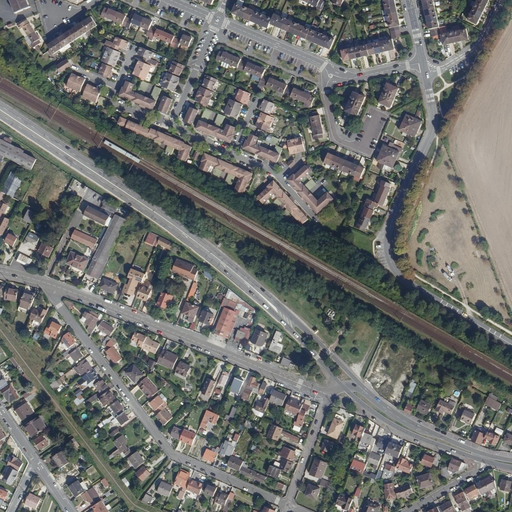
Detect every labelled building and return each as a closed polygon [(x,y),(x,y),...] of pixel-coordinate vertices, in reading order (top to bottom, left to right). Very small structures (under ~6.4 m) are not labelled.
[(10,0),(16,13),(15,13),(16,13),(31,7),(30,7),(27,0),(10,0)] [(309,0),(309,3),(317,6),(316,10),(319,11),(324,0),(322,0),(309,0)] [(384,2),(386,9),(396,6),(395,0),(384,2)] [(433,2),(423,4),(424,10),(435,8),(433,2)] [(476,2),(473,8),(483,13),(486,7),(476,2)] [(236,3),(232,13),(238,16),(242,6),(236,3)] [(248,8),(244,18),(250,21),(254,11),(256,7),(250,4),(248,8)] [(242,6),(238,16),(244,18),(248,8),(242,6)] [(386,9),(387,15),(398,13),(396,6),(386,9)] [(105,18),(105,17),(114,21),(118,12),(109,9),(109,10),(105,8),(101,17),(105,18)] [(435,8),(424,10),(426,17),(436,14),(435,8)] [(473,8),(470,14),(480,18),(483,13),(473,8)] [(254,11),(250,21),(256,23),(260,13),(254,11)] [(118,12),(114,21),(123,24),(122,25),(126,27),(129,18),(126,17),(127,16),(118,12)] [(260,13),(256,23),(262,26),(266,16),(260,13)] [(387,15),(389,22),(399,19),(398,13),(387,15)] [(129,28),(132,23),(140,26),(144,18),(135,14),(133,20),(129,18),(126,27),(129,28)] [(274,14),(272,19),(270,24),(276,26),(280,17),(274,14)] [(436,14),(426,17),(427,23),(438,21),(436,14)] [(470,14),(467,20),(477,24),(480,18),(470,14)] [(266,16),(262,26),(268,29),(270,24),(272,19),(266,16)] [(92,17),(86,20),(92,29),(97,26),(92,17)] [(280,17),(276,26),(282,29),(286,19),(280,17)] [(144,18),(140,26),(149,30),(146,36),(150,37),(154,29),(150,27),(153,21),(144,18)] [(286,19),(282,29),(288,32),(293,22),(286,19)] [(389,22),(390,28),(399,26),(400,26),(399,19),(389,22)] [(87,33),(92,29),(86,20),(81,24),(87,33)] [(26,21),(18,26),(21,29),(20,30),(25,37),(28,36),(35,31),(30,23),(28,24),(26,21)] [(438,21),(427,23),(429,29),(430,29),(439,27),(438,21)] [(293,22),(288,32),(294,34),(299,24),(293,22)] [(81,24),(75,27),(81,36),(87,33),(81,24)] [(299,24),(294,34),(300,37),(305,27),(299,24)] [(454,32),(456,42),(462,41),(460,30),(459,25),(453,27),(454,32)] [(75,27),(70,31),(76,40),(81,36),(75,27)] [(305,27),(300,37),(307,39),(311,29),(305,27)] [(163,40),(166,33),(157,29),(157,30),(154,29),(150,37),(154,39),(155,36),(163,40)] [(311,29),(307,39),(313,42),(317,32),(311,29)] [(469,40),(467,29),(460,30),(462,41),(469,40)] [(35,31),(28,36),(33,43),(31,45),(33,48),(35,47),(37,45),(41,43),(39,40),(40,39),(35,31)] [(70,31),(64,34),(70,43),(76,40),(70,31)] [(317,32),(313,42),(318,44),(323,34),(317,32)] [(447,33),(450,44),(456,42),(454,32),(447,33)] [(166,33),(163,40),(171,44),(170,46),(174,48),(178,39),(174,38),(175,36),(166,33)] [(441,35),(443,45),(450,44),(447,33),(442,34),(441,35)] [(64,34),(59,38),(65,47),(70,43),(64,34)] [(323,34),(318,44),(325,47),(329,37),(323,34)] [(178,39),(174,48),(178,49),(180,43),(189,47),(192,38),(184,35),(181,40),(178,39)] [(25,38),(24,38),(29,46),(31,45),(33,43),(28,36),(25,37),(25,38)] [(118,46),(120,47),(126,49),(130,42),(116,37),(113,44),(106,41),(105,44),(110,47),(113,48),(115,49),(117,49),(118,46)] [(329,37),(325,47),(331,49),(335,39),(329,37)] [(59,38),(53,42),(59,51),(60,50),(61,53),(66,49),(65,47),(59,38)] [(386,40),(388,51),(395,49),(393,39),(392,39),(386,40)] [(380,42),(382,52),(388,51),(386,40),(380,42)] [(53,42),(48,45),(50,49),(54,54),(59,51),(53,42)] [(373,43),(376,54),(382,52),(380,42),(373,43)] [(367,45),(369,55),(376,54),(373,43),(367,45)] [(361,46),(363,57),(369,55),(367,45),(361,46)] [(354,48),(357,58),(363,57),(361,46),(354,48)] [(118,60),(121,53),(114,50),(113,49),(113,48),(110,47),(110,48),(108,47),(105,54),(118,60)] [(141,47),(138,54),(145,57),(146,58),(145,61),(147,62),(148,63),(151,64),(157,66),(158,63),(151,60),(154,53),(141,47)] [(348,49),(350,60),(357,58),(354,48),(348,49)] [(341,51),(344,61),(350,60),(348,49),(341,51)] [(229,64),(232,55),(224,52),(223,53),(220,52),(216,60),(220,62),(221,61),(229,64)] [(118,60),(105,54),(102,61),(104,62),(103,63),(106,65),(107,63),(108,64),(115,67),(118,60)] [(232,55),(229,64),(237,68),(237,69),(240,70),(244,62),(241,60),(241,59),(232,55)] [(68,59),(56,66),(61,72),(65,70),(66,69),(72,65),(68,59)] [(139,61),(136,68),(149,73),(152,66),(151,65),(151,64),(148,63),(148,64),(146,63),(139,61)] [(185,66),(174,61),(169,72),(170,72),(173,73),(174,74),(180,76),(181,73),(182,70),(183,71),(185,66)] [(244,62),(240,70),(244,72),(245,71),(253,74),(256,66),(248,62),(247,63),(244,62)] [(106,65),(103,63),(99,74),(110,79),(112,74),(111,74),(112,71),(114,68),(108,65),(106,65)] [(256,66),(253,74),(262,78),(259,85),(262,86),(266,77),(263,76),(266,70),(256,66)] [(136,68),(134,74),(140,77),(142,78),(141,80),(144,81),(145,79),(147,80),(149,73),(136,68)] [(167,73),(164,79),(177,85),(180,78),(174,75),(172,74),(173,73),(170,72),(169,73),(167,73)] [(79,76),(72,73),(69,80),(69,81),(67,81),(66,83),(67,84),(67,86),(74,89),(80,92),(81,91),(82,92),(84,92),(82,97),(89,99),(96,102),(97,101),(99,101),(97,106),(103,108),(107,99),(101,96),(100,97),(100,99),(98,98),(99,97),(102,90),(95,87),(88,84),(86,87),(85,91),(83,91),(84,88),(82,87),(83,86),(86,79),(79,76)] [(204,82),(203,86),(208,88),(210,89),(213,90),(215,91),(219,80),(206,75),(204,79),(205,80),(204,82)] [(266,77),(262,86),(266,88),(267,86),(275,90),(279,81),(270,78),(269,79),(266,77)] [(177,85),(164,79),(161,86),(163,87),(163,89),(165,90),(166,88),(168,89),(174,92),(177,85)] [(135,84),(127,81),(126,84),(125,87),(124,88),(123,87),(122,89),(121,91),(120,95),(132,100),(133,99),(134,99),(134,101),(140,103),(143,96),(149,83),(142,80),(137,93),(132,91),(135,84)] [(279,81),(275,90),(284,94),(283,95),(287,96),(290,88),(287,86),(287,85),(279,81)] [(387,83),(383,93),(389,95),(393,86),(387,83)] [(156,86),(150,99),(147,106),(153,109),(157,101),(162,89),(156,86)] [(393,86),(389,95),(395,98),(399,88),(393,86)] [(201,87),(198,94),(211,99),(214,92),(212,92),(213,90),(210,89),(209,90),(208,90),(201,87)] [(290,98),(291,97),(299,100),(303,92),(294,88),(294,89),(290,88),(287,96),(290,98)] [(250,94),(240,89),(236,100),(237,100),(247,105),(249,100),(248,99),(249,97),(250,94)] [(303,92),(299,100),(308,104),(307,105),(311,107),(315,98),(311,96),(312,95),(307,94),(309,91),(305,89),(304,92),(303,92)] [(353,92),(349,101),(356,104),(360,94),(353,92)] [(383,93),(379,103),(385,105),(389,95),(383,93)] [(198,94),(195,101),(202,103),(204,104),(203,106),(206,107),(206,105),(208,106),(211,99),(198,94)] [(360,94),(356,104),(362,106),(366,97),(360,94)] [(389,95),(385,105),(391,108),(395,98),(389,95)] [(150,99),(143,96),(140,103),(141,104),(140,106),(141,106),(145,108),(146,106),(147,106),(150,99)] [(167,113),(168,110),(169,107),(170,105),(172,102),(173,99),(165,96),(159,110),(167,113)] [(232,100),(230,99),(227,106),(240,111),(243,105),(236,102),(235,101),(235,100),(232,98),(232,100)] [(261,105),(259,109),(269,114),(270,114),(275,104),(264,99),(263,103),(262,105),(261,105)] [(349,101),(345,111),(351,114),(356,104),(349,101)] [(356,104),(351,114),(358,116),(362,106),(356,104)] [(231,116),(237,118),(240,111),(227,106),(224,113),(226,114),(225,115),(228,116),(229,115),(231,116)] [(199,110),(191,107),(190,110),(188,113),(188,115),(186,118),(185,121),(193,124),(199,110)] [(261,112),(259,119),(272,125),(274,118),(273,117),(273,116),(270,114),(270,116),(268,115),(261,112)] [(308,118),(309,122),(311,121),(312,126),(322,124),(320,115),(318,116),(318,112),(308,114),(309,117),(308,118)] [(407,114),(403,122),(411,126),(415,118),(407,114)] [(125,119),(121,117),(118,123),(126,127),(134,131),(147,137),(148,136),(155,139),(154,142),(160,145),(161,142),(165,134),(158,131),(158,133),(156,132),(157,131),(151,128),(151,130),(146,128),(145,129),(141,127),(142,126),(137,124),(134,123),(129,120),(125,119)] [(415,118),(411,126),(419,129),(423,121),(415,118)] [(259,119),(256,126),(262,129),(264,130),(263,131),(266,132),(267,131),(269,132),(272,125),(259,119)] [(200,121),(197,128),(204,131),(207,123),(200,121)] [(403,122),(400,130),(403,132),(408,134),(411,126),(403,122)] [(213,126),(207,123),(204,131),(204,133),(209,135),(210,134),(213,126)] [(225,131),(213,126),(210,134),(217,137),(217,135),(219,136),(219,137),(231,142),(232,139),(233,137),(234,135),(233,134),(233,133),(234,130),(236,127),(228,124),(225,131)] [(312,126),(314,132),(310,132),(311,137),(313,136),(314,140),(323,138),(322,134),(324,134),(322,124),(312,126)] [(411,126),(408,134),(416,137),(419,129),(411,126)] [(165,134),(161,142),(168,145),(172,137),(171,137),(172,135),(166,133),(165,134)] [(259,137),(251,134),(250,137),(248,140),(248,141),(247,140),(246,143),(245,145),(244,148),(256,153),(256,152),(258,152),(257,154),(264,157),(267,149),(261,146),(256,144),(259,137)] [(272,136),(270,142),(277,144),(278,138),(272,136)] [(178,140),(172,137),(168,145),(165,151),(172,154),(175,147),(181,150),(178,158),(186,161),(187,158),(189,154),(192,147),(188,145),(185,144),(185,143),(180,141),(179,142),(177,141),(178,140)] [(302,137),(295,139),(298,153),(305,151),(303,144),(303,142),(305,142),(304,139),(302,139),(302,137)] [(0,139),(0,153),(4,156),(31,169),(36,159),(23,153),(24,151),(0,139)] [(283,148),(283,149),(287,148),(287,146),(288,146),(289,147),(290,154),(298,153),(295,139),(287,141),(288,142),(285,143),(283,148)] [(388,156),(392,148),(393,145),(394,144),(390,142),(388,147),(384,145),(380,153),(388,156)] [(392,148),(388,156),(396,160),(400,152),(392,148)] [(274,152),(267,149),(264,157),(265,157),(264,159),(269,161),(270,159),(271,159),(274,152)] [(280,155),(274,152),(271,159),(277,162),(280,155)] [(218,159),(205,153),(204,157),(203,159),(202,161),(203,162),(202,164),(201,168),(200,169),(208,172),(211,165),(216,167),(212,177),(218,179),(222,170),(226,162),(219,159),(219,161),(217,160),(218,159)] [(329,169),(331,165),(335,156),(329,153),(324,163),(327,164),(325,167),(329,169)] [(380,162),(378,168),(383,170),(383,169),(385,164),(388,156),(380,153),(377,161),(380,162)] [(335,156),(331,165),(337,168),(341,158),(335,156)] [(388,156),(385,164),(392,167),(393,168),(396,160),(388,156)] [(341,158),(337,168),(343,171),(347,161),(341,158)] [(226,162),(222,170),(229,173),(233,165),(232,165),(232,163),(227,161),(226,162)] [(347,161),(343,171),(349,173),(353,163),(347,161)] [(353,163),(349,173),(355,176),(359,166),(353,163)] [(307,166),(306,165),(301,170),(307,176),(312,172),(311,171),(312,170),(311,164),(307,166)] [(239,168),(233,165),(229,173),(225,182),(232,185),(236,175),(241,178),(235,191),(243,195),(244,192),(245,189),(246,187),(247,183),(248,181),(250,181),(251,179),(251,177),(253,174),(241,169),(240,170),(238,169),(239,168)] [(359,166),(355,176),(361,178),(365,168),(359,166)] [(301,170),(301,171),(300,171),(297,174),(295,175),(294,175),(292,176),(291,178),(288,180),(297,190),(298,189),(299,190),(298,191),(303,197),(309,191),(304,186),(301,182),(306,177),(307,176),(301,170)] [(311,189),(316,184),(312,179),(306,184),(311,189)] [(260,195),(258,197),(263,204),(269,199),(274,194),(278,198),(273,203),(277,208),(283,203),(289,197),(284,192),(283,193),(282,192),(283,191),(274,181),(271,183),(270,185),(268,186),(269,187),(267,189),(264,191),(263,192),(263,193),(260,195)] [(382,185),(378,194),(387,197),(391,189),(389,188),(391,185),(382,181),(381,184),(382,185)] [(306,203),(307,201),(308,202),(314,196),(309,191),(303,197),(302,198),(306,203)] [(334,199),(328,193),(318,201),(314,196),(308,202),(318,213),(323,209),(319,204),(324,200),(328,204),(334,199)] [(367,199),(366,203),(375,207),(377,208),(379,204),(383,206),(387,197),(378,194),(375,202),(367,199)] [(289,197),(283,203),(288,208),(294,203),(293,202),(295,201),(291,197),(290,198),(289,197)] [(106,200),(102,208),(114,214),(118,206),(106,200)] [(324,200),(319,204),(323,209),(323,208),(325,210),(329,206),(328,204),(324,200)] [(0,233),(2,234),(10,220),(2,216),(8,205),(1,202),(0,203),(0,233)] [(299,208),(294,203),(288,208),(282,213),(287,218),(292,214),(297,219),(302,225),(309,219),(307,217),(304,214),(301,210),(299,208)] [(365,207),(362,216),(371,219),(374,211),(373,210),(375,207),(366,203),(364,207),(365,207)] [(88,206),(84,215),(105,226),(110,217),(110,216),(104,213),(88,206)] [(28,209),(23,220),(31,223),(36,213),(28,209)] [(105,266),(128,220),(116,214),(115,215),(113,219),(109,227),(107,231),(104,238),(100,245),(98,250),(86,273),(96,278),(103,264),(105,266)] [(357,223),(356,227),(364,231),(366,227),(367,228),(371,219),(362,216),(358,224),(357,223)] [(75,229),(71,238),(98,250),(100,245),(97,243),(98,240),(75,229)] [(10,234),(6,242),(13,246),(17,238),(10,234)] [(148,235),(145,242),(153,245),(156,239),(148,235)] [(37,251),(41,243),(28,236),(24,244),(37,251)] [(43,243),(39,251),(49,257),(54,248),(43,243)] [(71,252),(66,263),(84,271),(89,259),(71,252)] [(29,266),(32,259),(21,254),(17,261),(29,266)] [(194,267),(177,260),(172,271),(195,280),(198,270),(193,268),(194,267)] [(95,280),(99,282),(106,266),(105,266),(103,264),(96,278),(95,280)] [(131,278),(126,292),(133,295),(139,281),(142,273),(131,269),(128,277),(131,278)] [(206,271),(203,275),(211,281),(214,276),(206,271)] [(96,278),(86,273),(84,278),(93,283),(96,278)] [(104,278),(100,288),(114,293),(118,284),(104,278)] [(141,285),(137,296),(148,301),(152,289),(141,285)] [(10,300),(16,301),(19,290),(7,287),(4,301),(9,302),(10,300)] [(163,292),(158,305),(166,308),(168,304),(170,305),(173,296),(163,292)] [(233,292),(229,300),(236,303),(233,311),(225,308),(215,333),(225,337),(228,332),(235,313),(239,314),(244,301),(233,292)] [(19,308),(29,312),(35,296),(24,293),(19,308)] [(64,303),(69,311),(75,304),(66,300),(64,303)] [(186,302),(182,313),(190,316),(191,314),(196,316),(199,307),(186,302)] [(30,318),(41,323),(47,311),(42,308),(40,312),(34,309),(30,318)] [(203,310),(199,320),(210,325),(213,318),(214,315),(203,310)] [(87,330),(91,335),(100,320),(96,317),(98,315),(94,314),(93,315),(86,312),(81,319),(90,325),(87,330)] [(44,333),(56,338),(62,327),(50,321),(44,333)] [(107,334),(110,335),(114,328),(103,321),(98,328),(101,330),(101,331),(103,332),(102,333),(106,335),(107,334)] [(256,329),(251,342),(262,346),(267,334),(256,329)] [(238,330),(236,336),(243,339),(245,333),(238,330)] [(32,338),(37,341),(41,333),(36,331),(32,338)] [(276,331),(269,349),(279,353),(281,348),(276,346),(281,333),(276,331)] [(138,345),(143,347),(147,337),(136,332),(132,340),(139,343),(138,345)] [(77,348),(78,348),(75,344),(76,342),(69,334),(65,337),(65,336),(62,340),(65,343),(63,344),(67,348),(68,347),(69,349),(68,350),(63,354),(65,357),(77,348)] [(105,347),(106,346),(111,339),(111,338),(108,336),(102,345),(105,347)] [(142,348),(156,353),(160,343),(151,339),(151,338),(147,336),(147,337),(143,347),(142,348)] [(122,358),(113,346),(115,345),(111,339),(106,346),(108,350),(106,351),(116,364),(122,358)] [(71,356),(76,362),(84,356),(77,348),(65,357),(67,359),(71,356)] [(399,349),(387,377),(395,381),(408,353),(399,349)] [(157,362),(173,369),(178,357),(167,351),(167,352),(163,350),(157,362)] [(298,354),(292,364),(295,365),(301,355),(298,354)] [(17,368),(20,366),(13,357),(10,359),(17,368)] [(283,357),(281,364),(289,367),(290,363),(291,361),(283,357)] [(83,376),(93,369),(86,359),(73,368),(78,374),(81,372),(83,376)] [(150,368),(153,371),(157,363),(151,359),(147,364),(151,367),(150,368)] [(175,375),(185,379),(191,367),(181,362),(175,375)] [(126,373),(135,383),(144,375),(135,365),(126,373)] [(0,388),(1,390),(9,385),(1,373),(2,372),(0,369),(0,388)] [(218,385),(223,387),(226,379),(227,379),(228,376),(229,376),(230,374),(224,371),(218,385)] [(249,395),(250,396),(252,392),(255,394),(259,384),(254,383),(256,378),(251,376),(242,398),(247,400),(249,395)] [(151,398),(158,391),(146,378),(139,384),(142,386),(141,387),(144,392),(145,391),(147,393),(146,393),(151,398)] [(235,390),(239,392),(244,381),(235,378),(231,387),(236,388),(235,390)] [(101,393),(108,387),(102,379),(95,384),(101,393)] [(202,393),(210,397),(216,382),(209,379),(202,393)] [(411,381),(405,396),(410,398),(416,383),(411,381)] [(259,393),(263,395),(267,384),(263,382),(259,393)] [(10,402),(18,397),(11,385),(2,391),(10,402)] [(383,386),(379,394),(383,396),(382,398),(387,400),(388,398),(392,390),(383,386)] [(81,394),(83,393),(79,389),(74,393),(77,398),(73,401),(77,406),(85,400),(81,394)] [(105,406),(116,398),(109,390),(99,398),(105,406)] [(282,406),(283,404),(286,397),(287,396),(274,390),(270,399),(270,400),(282,406)] [(490,393),(488,396),(497,401),(499,398),(490,393)] [(90,405),(99,398),(96,394),(87,401),(90,405)] [(160,412),(165,408),(167,405),(159,395),(150,403),(153,406),(156,410),(158,409),(160,412)] [(488,396),(485,403),(498,411),(501,404),(497,401),(488,396)] [(258,416),(263,418),(270,400),(270,399),(265,397),(262,403),(259,402),(255,410),(260,412),(258,416)] [(293,414),(299,416),(303,404),(289,398),(286,405),(285,409),(294,412),(293,414)] [(114,410),(116,414),(124,408),(118,400),(108,407),(112,412),(114,410)] [(421,400),(417,410),(427,414),(432,404),(421,400)] [(440,400),(435,410),(443,414),(444,411),(451,414),(455,406),(440,400)] [(408,402),(405,411),(411,414),(414,407),(416,408),(417,406),(408,402)] [(23,420),(34,413),(31,409),(30,409),(26,403),(16,410),(23,420)] [(307,416),(306,416),(307,411),(308,412),(310,406),(303,404),(299,416),(297,422),(295,422),(294,425),(295,425),(294,430),(300,432),(302,427),(303,428),(307,416)] [(216,413),(218,408),(211,405),(209,410),(213,411),(212,412),(216,413)] [(225,418),(232,421),(237,409),(234,407),(230,416),(227,415),(225,418)] [(165,425),(173,418),(165,408),(160,412),(158,414),(156,416),(165,425)] [(208,421),(215,424),(219,416),(207,410),(200,426),(203,428),(205,423),(207,424),(208,421)] [(464,410),(461,419),(466,421),(471,424),(475,415),(464,410)] [(120,422),(122,425),(130,420),(124,412),(115,418),(112,421),(114,424),(118,421),(119,423),(120,422)] [(104,426),(112,421),(115,418),(113,415),(108,419),(107,418),(102,422),(104,426)] [(235,423),(244,426),(247,420),(238,416),(235,423)] [(26,426),(33,437),(46,427),(39,417),(26,426)] [(334,418),(328,435),(337,439),(344,422),(334,418)] [(356,424),(352,434),(362,437),(364,433),(366,428),(356,424)] [(268,437),(277,441),(282,429),(273,425),(268,437)] [(171,435),(180,439),(183,431),(174,427),(173,429),(172,429),(170,432),(172,433),(171,435)] [(476,430),(471,440),(481,444),(485,434),(480,432),(481,429),(477,427),(476,430)] [(110,434),(112,437),(121,431),(119,428),(110,434)] [(185,441),(192,445),(196,435),(184,430),(183,431),(180,440),(185,442),(185,441)] [(297,442),(299,438),(283,431),(281,435),(297,442)] [(487,432),(484,438),(491,440),(490,443),(495,445),(496,441),(498,442),(498,440),(497,440),(499,436),(487,432)] [(373,436),(364,433),(362,437),(360,441),(359,444),(369,448),(370,444),(374,445),(376,439),(372,438),(373,436)] [(235,441),(237,442),(240,436),(236,434),(234,438),(233,438),(232,440),(235,441)] [(41,449),(48,444),(42,435),(35,440),(41,449)] [(125,444),(123,442),(126,440),(122,435),(114,442),(119,449),(125,444)] [(75,450),(80,446),(74,438),(69,441),(75,450)] [(231,457),(234,451),(237,442),(235,441),(234,444),(226,440),(224,444),(221,452),(231,457)] [(325,440),(321,449),(327,451),(330,445),(332,446),(333,443),(325,440)] [(393,443),(389,454),(397,457),(399,458),(403,447),(393,443)] [(126,456),(131,452),(128,449),(125,444),(119,449),(109,456),(111,459),(119,453),(120,454),(121,454),(123,452),(126,456)] [(292,460),(294,455),(297,449),(286,444),(282,453),(280,452),(278,455),(292,460)] [(204,457),(213,462),(217,454),(218,454),(219,451),(220,449),(218,448),(215,453),(207,449),(204,457)] [(61,468),(70,462),(62,451),(53,457),(61,468)] [(136,468),(145,462),(137,451),(128,458),(136,468)] [(244,461),(239,459),(240,456),(236,454),(237,452),(234,451),(231,457),(228,466),(240,471),(242,466),(244,461)] [(371,453),(367,461),(378,465),(382,457),(371,453)] [(425,455),(422,463),(431,467),(435,459),(425,455)] [(11,467),(19,472),(24,464),(17,460),(18,459),(13,456),(8,466),(11,467)] [(407,462),(408,461),(400,458),(396,468),(410,473),(413,465),(407,462)] [(441,474),(444,480),(466,467),(466,464),(452,458),(448,467),(443,465),(439,468),(441,474)] [(279,468),(289,473),(293,463),(283,459),(279,468)] [(315,459),(310,474),(321,478),(327,463),(315,459)] [(366,465),(353,460),(350,469),(363,474),(366,465)] [(85,467),(89,475),(95,473),(91,464),(85,467)] [(387,464),(382,479),(391,477),(395,467),(393,467),(387,464)] [(74,472),(75,472),(72,467),(71,468),(69,465),(66,467),(74,479),(77,477),(74,472)] [(144,481),(151,473),(144,466),(136,474),(144,481)] [(278,479),(280,474),(279,474),(281,470),(271,466),(267,474),(278,479)] [(18,475),(19,472),(11,467),(5,478),(3,482),(11,486),(13,483),(15,480),(16,480),(18,475)] [(253,479),(256,472),(247,468),(243,467),(240,473),(253,479)] [(189,484),(187,483),(191,474),(181,469),(175,483),(184,487),(182,492),(181,491),(178,497),(183,500),(189,484)] [(263,483),(265,479),(259,477),(260,474),(256,472),(253,479),(263,483)] [(417,477),(420,487),(425,485),(425,487),(434,484),(430,473),(417,477)] [(125,477),(122,479),(127,487),(130,484),(125,477)] [(481,494),(481,495),(486,492),(494,488),(496,487),(495,481),(493,482),(490,477),(480,482),(479,481),(476,483),(476,484),(481,494)] [(192,489),(200,493),(204,484),(196,480),(192,489)] [(322,480),(320,485),(327,488),(329,483),(322,480)] [(503,480),(500,489),(510,491),(511,482),(503,480)] [(76,497),(89,489),(83,481),(80,483),(78,481),(69,487),(76,497)] [(157,492),(169,497),(173,486),(162,481),(157,492)] [(97,499),(94,495),(91,491),(95,488),(96,489),(101,486),(98,483),(89,489),(90,490),(84,494),(88,499),(91,503),(97,499)] [(385,489),(386,495),(387,499),(391,498),(391,497),(392,497),(392,498),(396,497),(393,483),(392,483),(385,485),(386,489),(385,489)] [(309,488),(306,496),(316,499),(320,488),(309,484),(308,488),(309,488)] [(395,489),(398,498),(401,497),(402,498),(410,495),(410,494),(413,493),(410,484),(395,489)] [(465,490),(471,500),(481,494),(476,484),(465,490)] [(204,492),(214,497),(217,489),(209,485),(207,489),(206,488),(204,492)] [(0,498),(5,501),(9,493),(0,488),(0,498)] [(225,506),(228,499),(229,496),(219,492),(215,502),(225,506)] [(332,492),(330,498),(336,500),(338,495),(332,492)] [(462,511),(471,507),(464,492),(455,496),(462,511)] [(26,504),(36,509),(41,499),(31,493),(29,496),(28,495),(26,498),(28,499),(26,504)] [(151,503),(154,498),(146,494),(144,499),(151,503)] [(340,494),(336,504),(342,506),(344,507),(343,508),(349,510),(353,499),(340,494)] [(108,510),(115,505),(110,498),(107,500),(108,502),(104,505),(103,506),(105,509),(106,508),(108,510)] [(437,507),(440,511),(453,511),(456,511),(451,500),(440,506),(440,505),(437,507)] [(367,501),(362,511),(371,511),(372,511),(375,511),(377,511),(380,506),(367,501)]
